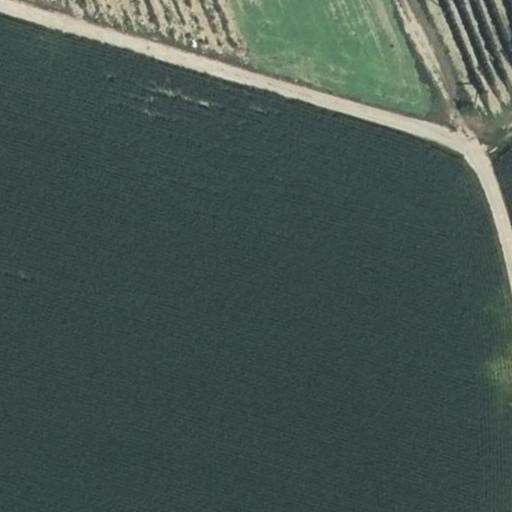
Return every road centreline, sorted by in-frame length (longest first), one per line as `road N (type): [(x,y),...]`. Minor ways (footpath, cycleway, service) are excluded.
road 1 (track): [(0,1),(468,143),(511,110)]
road 2 (track): [(404,0),(511,266)]
